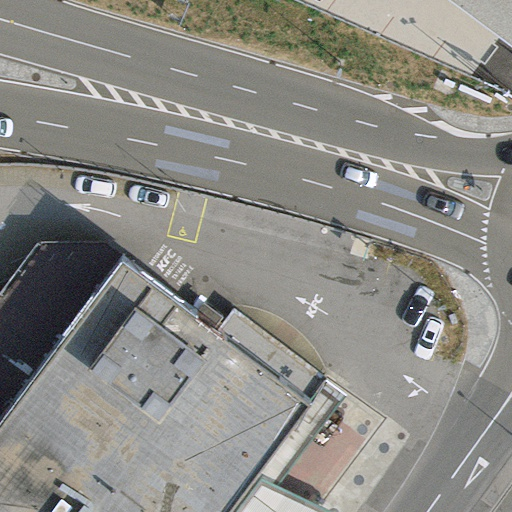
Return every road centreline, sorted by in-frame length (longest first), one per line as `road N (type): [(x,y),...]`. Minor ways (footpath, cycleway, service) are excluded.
road 1 (secondary): [(0,117),(218,158),(338,190),(510,252)]
road 2 (secondary): [(511,154),(453,155),(85,61)]
road 3 (unclassified): [(425,511),(511,383)]
